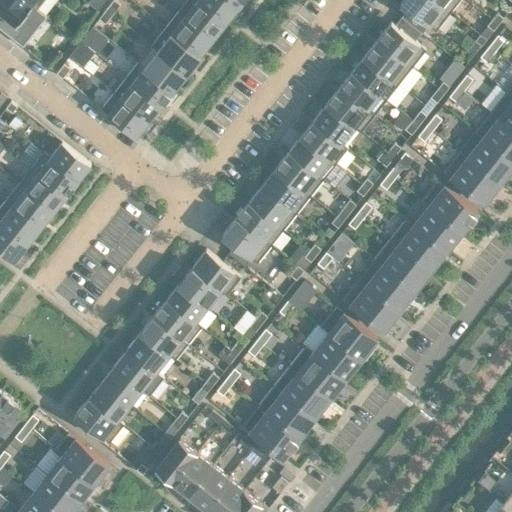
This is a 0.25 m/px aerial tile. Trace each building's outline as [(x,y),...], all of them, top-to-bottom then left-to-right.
[(24,28),(22,26),(37,8),(26,0),(0,0),(0,10),(2,12),(0,13),(0,27),(15,39),(24,28)] [(89,0),(88,2),(97,9),(104,0),(89,0)] [(115,0),(111,0),(106,8),(112,13),(120,3),(115,0)] [(226,20),(201,0),(185,0),(178,9),(213,37),(226,20)] [(236,0),(201,0),(226,20),(240,3),(236,0)] [(429,24),(435,29),(450,10),(438,0),(401,0),(400,2),(428,25),(429,24)] [(438,0),(450,10),(458,0),(438,0)] [(105,22),(112,13),(106,8),(98,17),(105,22)] [(178,9),(165,26),(200,54),(213,37),(178,9)] [(497,11),(491,18),(498,23),(503,17),(497,11)] [(493,29),(498,23),(491,18),(486,24),(493,29)] [(391,20),(376,38),(411,66),(425,48),(419,43),(391,20)] [(186,71),(200,54),(165,26),(164,27),(170,32),(158,47),(151,42),(151,43),(186,71)] [(86,33),(80,40),(87,45),(92,38),(86,33)] [(479,33),(474,39),(481,44),(486,38),(479,33)] [(497,33),(489,44),(495,49),(504,38),(497,33)] [(411,66),(376,38),(363,55),(398,83),(411,66)] [(82,51),(87,45),(80,40),(75,46),(82,51)] [(172,88),(186,71),(151,43),(137,60),(172,88)] [(480,55),(486,60),(495,49),(489,44),(480,55)] [(363,55),(351,70),(386,98),(398,83),(363,55)] [(456,56),(442,74),(452,81),(465,64),(456,56)] [(137,60),(125,75),(160,103),(172,88),(137,60)] [(56,71),(62,76),(70,66),(63,61),(56,71)] [(385,99),(386,98),(351,70),(339,85),(374,113),(375,112),(369,107),(379,94),(385,99)] [(466,72),(457,83),(464,88),(473,77),(466,72)] [(114,89),(114,90),(149,118),(160,103),(125,75),(125,76),(131,81),(120,94),(114,89)] [(442,80),(437,86),(444,92),(449,85),(442,80)] [(455,100),(464,88),(457,83),(449,94),(455,100)] [(361,130),(374,113),(339,85),(326,102),(361,130)] [(436,101),(444,92),(437,86),(430,96),(436,101)] [(136,134),(149,118),(114,90),(101,107),(136,134)] [(511,95),(505,90),(490,110),(511,127),(511,95)] [(11,110),(16,104),(10,99),(5,105),(11,110)] [(354,126),(360,131),(361,130),(326,102),(312,119),(347,147),(348,146),(341,141),(354,126)] [(419,109),(412,118),(418,124),(426,114),(419,109)] [(511,127),(490,110),(474,129),(511,159),(511,127)] [(435,112),(426,123),(433,128),(441,117),(435,112)] [(15,113),(8,122),(16,128),(23,120),(15,113)] [(411,133),(418,124),(412,118),(404,128),(411,133)] [(335,162),(347,147),(312,119),(300,134),(335,162)] [(424,139),(433,128),(426,123),(417,134),(424,139)] [(459,148),(458,149),(500,182),(511,166),(511,159),(474,129),(473,130),(481,136),(466,154),(459,148)] [(335,162),(300,134),(288,149),(323,177),(335,162)] [(61,139),(49,155),(43,150),(42,151),(78,179),(90,162),(61,139)] [(391,144),(387,150),(393,155),(398,149),(391,144)] [(288,149),(275,166),(310,194),(323,177),(288,149)] [(498,186),(497,185),(500,182),(458,149),(442,170),(483,202),(494,189),(495,190),(498,186)] [(388,162),(393,155),(387,150),(381,157),(388,162)] [(66,194),(78,179),(42,151),(31,166),(66,194)] [(397,160),(403,165),(405,166),(412,157),(404,151),(397,160)] [(397,160),(388,171),(394,176),(403,165),(397,160)] [(54,209),(66,194),(31,166),(19,181),(54,209)] [(310,194),(275,166),(261,183),(296,211),(310,194)] [(386,187),(394,176),(388,171),(379,182),(386,187)] [(366,176),(361,183),(367,188),(372,182),(366,176)] [(437,177),(420,197),(462,230),(478,209),(437,177)] [(19,181),(5,198),(40,226),(54,209),(19,181)] [(261,183),(248,200),(283,228),(296,211),(261,183)] [(362,194),(367,188),(361,183),(356,189),(362,194)] [(405,216),(405,217),(446,250),(456,237),(457,238),(460,234),(459,233),(462,230),(420,197),(420,198),(427,204),(413,222),(405,216)] [(5,198),(0,204),(0,221),(27,242),(40,226),(5,198)] [(248,200),(236,215),(271,243),(283,228),(248,200)] [(365,200),(357,211),(363,216),(372,205),(365,200)] [(341,208),(336,215),(342,220),(347,214),(341,208)] [(348,222),(354,227),(363,216),(357,211),(348,222)] [(257,261),(271,243),(236,215),(222,233),(235,244),(229,252),(244,264),(250,256),(251,256),(257,261)] [(337,226),(342,220),(336,215),(331,221),(337,226)] [(430,269),(446,250),(405,217),(389,237),(430,269)] [(0,247),(14,259),(27,242),(0,221),(0,247)] [(428,272),(430,269),(389,237),(374,256),(415,289),(425,277),(426,277),(429,273),(428,272)] [(334,239),(325,250),(332,255),(341,244),(334,239)] [(314,242),(309,249),(315,254),(320,247),(314,242)] [(234,270),(206,247),(191,265),(226,293),(240,275),(234,270)] [(310,260),(315,254),(309,249),(304,255),(310,260)] [(317,261),(323,266),(332,255),(325,250),(317,261)] [(374,256),(358,276),(399,309),(415,289),(374,256)] [(297,264),(289,273),(296,278),(303,269),(297,264)] [(226,294),(226,293),(191,265),(178,282),(207,305),(220,289),(226,294)] [(397,312),(399,309),(358,276),(342,297),(383,329),(393,316),(394,317),(397,313),(397,312)] [(202,324),(196,319),(207,305),(178,282),(166,297),(201,325),(202,324)] [(296,287),(287,298),(294,303),(303,292),(296,287)] [(188,342),(201,325),(166,297),(153,314),(188,342)] [(279,309),(285,314),(294,303),(287,298),(279,309)] [(374,340),(377,336),(336,304),(319,324),(327,330),(361,357),(364,359),(373,349),(370,346),(371,344),(372,345),(375,341),(374,340)] [(260,310),(255,316),(262,321),(267,315),(260,310)] [(141,329),(176,357),(188,342),(153,314),(141,329)] [(254,331),(262,321),(255,316),(248,325),(254,331)] [(278,337),(265,327),(256,338),(262,343),(263,342),(270,347),(278,337)] [(175,358),(176,357),(141,329),(127,347),(156,370),(169,353),(175,358)] [(305,343),(304,344),(345,377),(355,364),(356,365),(359,361),(359,360),(361,357),(327,330),(312,349),(305,343)] [(238,338),(230,348),(236,353),(244,344),(238,338)] [(247,349),(254,354),(262,343),(256,338),(247,349)] [(345,377),(304,344),(289,364),(330,396),(345,377)] [(141,388),(156,370),(127,347),(112,365),(141,388)] [(229,362),(236,353),(230,348),(223,357),(229,362)] [(289,364),(273,384),(314,416),(324,404),(325,404),(328,400),(327,400),(330,396),(289,364)] [(129,403),(141,388),(112,365),(100,380),(129,403)] [(234,366),(225,377),(231,382),(240,371),(234,366)] [(212,371),(204,381),(210,386),(219,376),(212,371)] [(222,393),(231,382),(225,377),(216,388),(222,393)] [(124,422),(118,418),(129,403),(100,380),(88,395),(123,423),(124,422)] [(206,392),(210,386),(204,381),(199,386),(206,392)] [(273,384),(257,403),(298,436),(308,424),(309,424),(313,420),(312,419),(314,416),(273,384)] [(0,429),(20,404),(2,390),(0,392),(0,429)] [(109,441),(123,423),(88,395),(74,414),(103,436),(109,441)] [(282,456),(298,436),(257,403),(241,424),(282,456)] [(211,408),(207,414),(218,423),(222,417),(211,408)] [(181,410),(176,416),(182,421),(188,415),(181,410)] [(32,413),(23,424),(29,429),(38,418),(32,413)] [(0,429),(0,435),(3,438),(18,419),(12,414),(0,429)] [(177,428),(182,421),(176,416),(171,422),(177,428)] [(233,426),(222,417),(218,423),(229,431),(233,426)] [(29,429),(23,424),(14,435),(20,440),(29,429)] [(68,430),(53,448),(95,481),(103,470),(104,471),(107,467),(106,466),(109,462),(68,430)] [(152,446),(159,451),(170,436),(164,431),(152,446)] [(239,439),(250,448),(254,442),(243,434),(239,439)] [(154,467),(172,481),(197,450),(179,436),(154,467)] [(261,457),(265,451),(254,442),(250,448),(261,457)] [(3,448),(0,452),(0,463),(1,465),(10,454),(3,448)] [(53,449),(60,455),(47,472),(80,499),(95,481),(53,448),(53,449)] [(213,462),(197,450),(172,481),(188,493),(213,462)] [(141,461),(136,467),(142,472),(147,466),(141,461)] [(188,493),(204,506),(229,475),(213,462),(188,493)] [(290,479),(294,474),(283,465),(279,471),(290,479)] [(78,502),(80,499),(47,472),(32,490),(60,511),(69,511),(75,506),(76,507),(79,502),(78,502)] [(204,506),(211,511),(225,511),(245,487),(229,475),(204,506)] [(254,511),(262,502),(245,487),(225,511),(254,511)] [(511,489),(503,501),(511,508),(511,489)] [(18,508),(23,511),(60,511),(32,490),(18,508)] [(511,511),(511,508),(503,501),(502,502),(506,505),(500,511),(511,511)]
